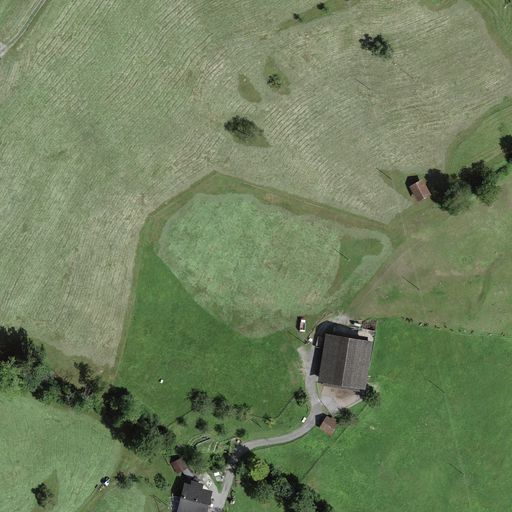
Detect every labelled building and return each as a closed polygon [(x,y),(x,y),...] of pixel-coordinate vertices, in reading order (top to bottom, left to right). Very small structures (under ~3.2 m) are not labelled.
[(417,174),(403,180),(411,198),(425,192),(417,174)] [(368,341),(325,334),(316,383),(359,391),(368,341)] [(339,422),(326,414),(319,426),(331,434),(339,422)] [(182,456),(171,462),(177,473),(188,466),(182,456)] [(190,483),(184,481),(176,511),(205,511),(212,488),(202,485),(203,481),(191,478),(190,483)]
